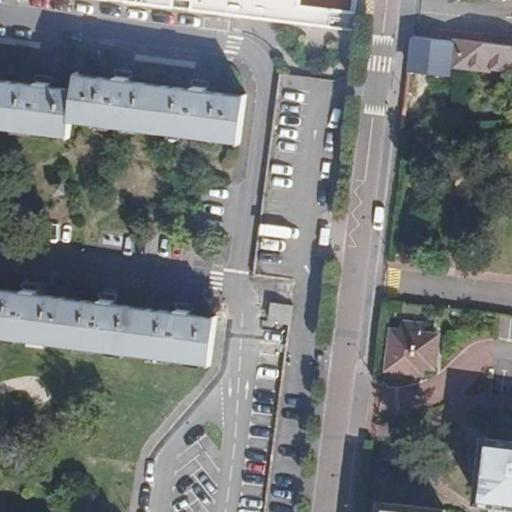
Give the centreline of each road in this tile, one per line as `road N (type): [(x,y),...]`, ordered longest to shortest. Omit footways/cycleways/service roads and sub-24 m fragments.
road 1 (tertiary): [(325,511),(388,0)]
road 2 (residential): [(0,18),(242,46),(257,61),(266,75),(235,283)]
road 3 (residential): [(235,283),(0,255)]
road 4 (residential): [(235,283),(240,319),(225,511)]
